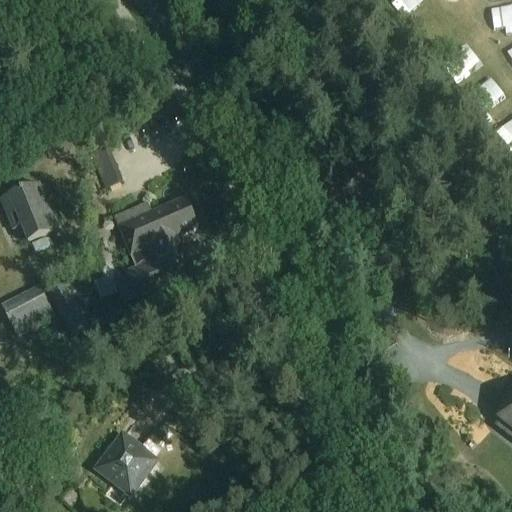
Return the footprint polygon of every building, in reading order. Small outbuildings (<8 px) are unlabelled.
[(118,174),(100,181),(105,193),(123,185),(118,174)] [(15,216),(27,245),(58,232),(39,188),(0,203),(7,220),(15,216)] [(181,238),(197,232),(184,201),(141,219),(139,212),(117,221),(125,241),(119,245),(121,249),(127,247),(132,257),(153,249),(158,261),(130,272),(140,297),(196,275),(181,238)] [(36,290),(1,309),(19,341),(54,322),(36,290)] [(53,306),(71,336),(87,327),(69,297),(53,306)] [(143,314),(110,329),(118,347),(121,354),(155,340),(149,326),(143,314)] [(511,404),(502,418),(511,425),(511,404)] [(154,462),(123,440),(101,471),(132,493),(133,491),(136,493),(147,479),(144,476),(154,462)]
